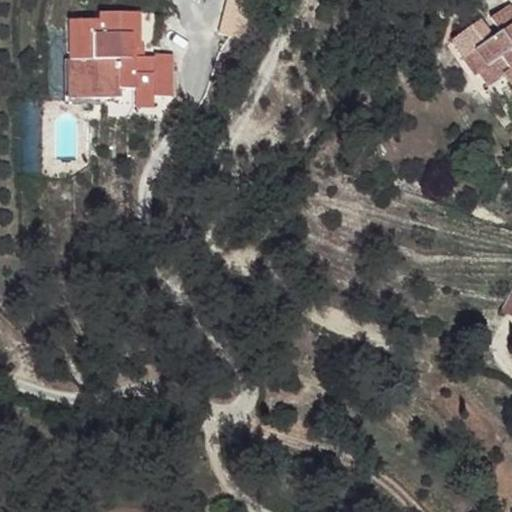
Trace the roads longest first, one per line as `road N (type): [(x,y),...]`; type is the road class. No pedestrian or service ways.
road 1 (track): [(201,408),(245,401),(248,378),(200,298),(186,251),(203,193),(299,0)]
road 2 (track): [(0,369),(65,395),(133,380),(165,382),(213,419),(238,490),(267,511)]
